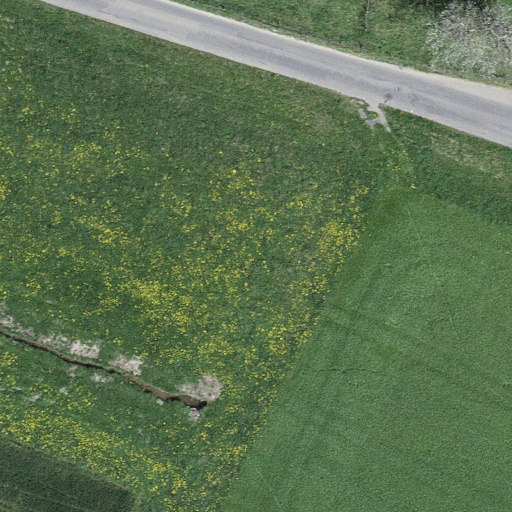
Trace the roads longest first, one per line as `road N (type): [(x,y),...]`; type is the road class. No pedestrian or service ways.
road 1 (unclassified): [(115,0),(511,125)]
road 2 (track): [(355,75),(426,217)]
